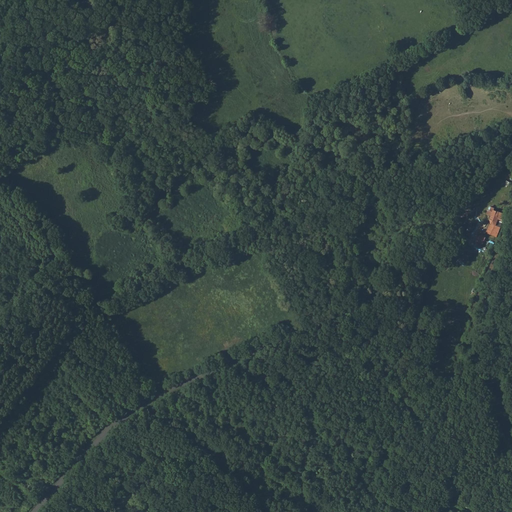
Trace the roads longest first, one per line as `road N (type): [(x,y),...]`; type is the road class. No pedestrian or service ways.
road 1 (residential): [(34,511),(144,401),(363,298),(422,254),(472,209),(511,144)]
road 2 (track): [(320,319),(271,234),(92,305),(40,225),(0,184)]
road 3 (track): [(468,511),(242,358)]
